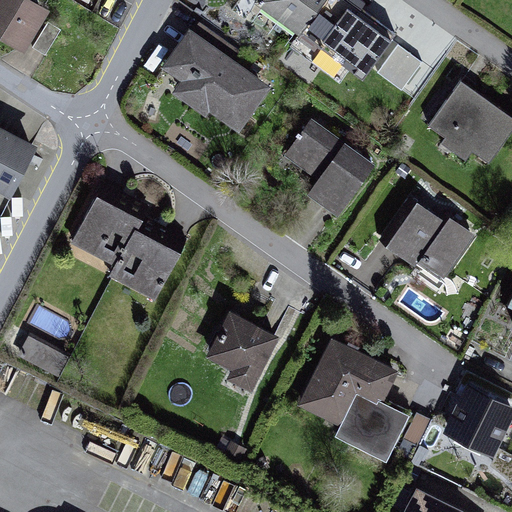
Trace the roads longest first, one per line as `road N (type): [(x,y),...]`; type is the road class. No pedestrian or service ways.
road 1 (residential): [(93,125),(124,137),(444,364)]
road 2 (residential): [(93,125),(0,305)]
road 3 (residential): [(159,0),(93,125)]
